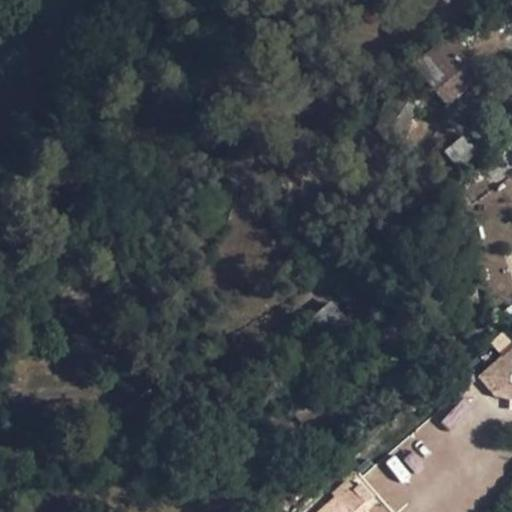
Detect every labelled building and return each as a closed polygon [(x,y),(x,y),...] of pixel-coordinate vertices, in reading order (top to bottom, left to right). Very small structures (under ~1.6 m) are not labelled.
[(411,67),(446,106),(483,76),(450,39),(428,53),(411,67)] [(396,96),(373,131),(394,145),(417,110),(396,96)] [(357,124),(342,144),(362,159),(378,140),(357,124)] [(464,136),(445,153),(457,167),(476,151),(464,136)] [(440,224),(446,241),(457,238),(452,220),(440,224)] [(450,265),(459,308),(478,303),(469,261),(450,265)] [(451,289),(446,265),(428,269),(433,292),(451,289)] [(348,323),(331,304),(313,319),(330,338),(348,323)] [(455,343),(449,319),(431,324),(437,347),(455,343)] [(402,341),(392,327),(372,340),(383,356),(402,341)] [(291,360),(311,345),(299,331),(280,347),(291,360)] [(511,345),(511,344),(478,376),(510,409),(511,406),(511,345)] [(179,365),(175,347),(149,353),(154,371),(179,365)] [(238,406),(257,390),(245,376),(226,392),(238,406)] [(402,391),(395,380),(395,381),(394,382),(375,394),(382,404),(402,391)] [(302,424),(321,408),(308,393),(289,409),(302,424)] [(341,441),(361,427),(354,417),(334,431),(341,441)] [(221,459),(218,440),(194,444),(197,463),(221,459)] [(288,473),(309,460),(303,451),(283,464),(288,473)] [(370,498),(359,487),(347,497),(358,509),(370,498)]
